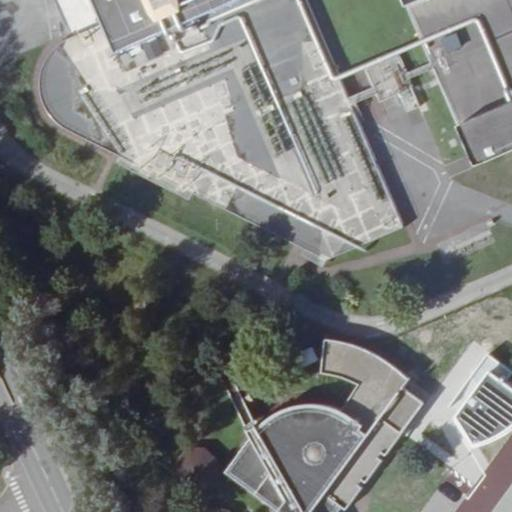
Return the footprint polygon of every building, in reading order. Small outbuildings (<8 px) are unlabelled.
[(330,256),(406,221),(304,0),(68,0),(72,8),(82,4),(93,28),(43,51),(32,60),(24,71),(20,85),(19,98),(20,105),(22,113),(28,123),(31,128),(35,132),(48,138),(61,143),(330,256)] [(511,0),(403,0),(457,117),(511,92),(511,0)] [(511,92),(457,117),(476,158),(511,141),(511,92)] [(333,511),(347,494),(351,497),(368,475),(364,471),(367,467),(371,470),(388,448),(384,445),(387,442),(391,444),(430,392),(410,377),(417,367),(416,366),(414,367),(401,355),(393,350),(376,340),(368,336),(349,330),(332,327),(328,361),(343,364),(357,368),(366,373),(350,400),(340,396),(329,393),(316,392),(300,393),(295,394),(283,399),(277,403),(264,414),(262,410),(253,415),(257,423),(231,458),(284,498),(282,500),(286,503),(282,508),(286,511),(333,511)] [(229,511),(208,503),(204,511),(229,511)]
